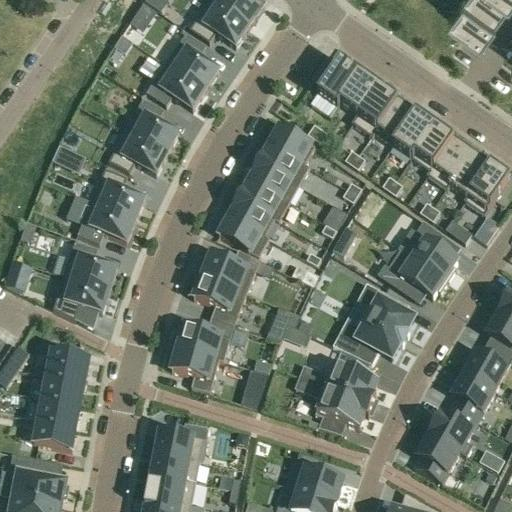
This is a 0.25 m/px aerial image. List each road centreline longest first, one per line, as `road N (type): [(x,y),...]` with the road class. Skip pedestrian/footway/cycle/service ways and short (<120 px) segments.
road 1 (residential): [(315,8),(221,146),(167,254),(133,361),(105,511)]
road 2 (residential): [(511,229),(390,422),(358,511)]
road 3 (unclassified): [(455,106),(315,8)]
road 4 (residential): [(0,136),(92,0)]
